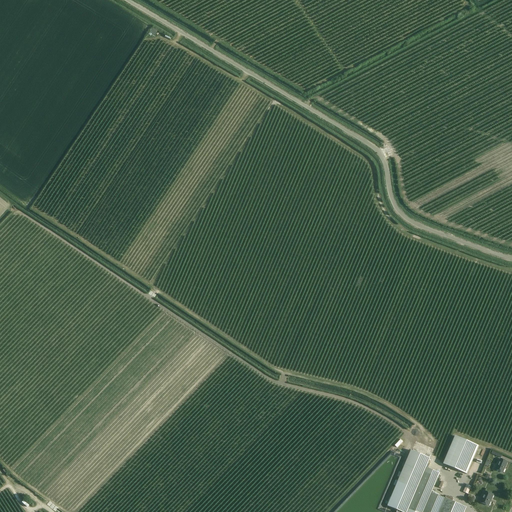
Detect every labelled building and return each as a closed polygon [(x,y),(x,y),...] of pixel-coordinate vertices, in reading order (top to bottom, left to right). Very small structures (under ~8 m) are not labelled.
[(153,27),(150,33),(155,36),(158,30),(153,27)] [(455,436),(443,464),(467,474),(479,446),(455,436)] [(398,482),(387,507),(399,511),(464,511),(467,508),(440,496),(441,494),(432,491),(438,478),(440,474),(427,468),(426,468),(430,458),(411,450),(398,482)] [(508,462),(501,459),(496,470),(503,473),(508,462)] [(494,495),(485,491),(480,503),(489,506),(494,495)]
